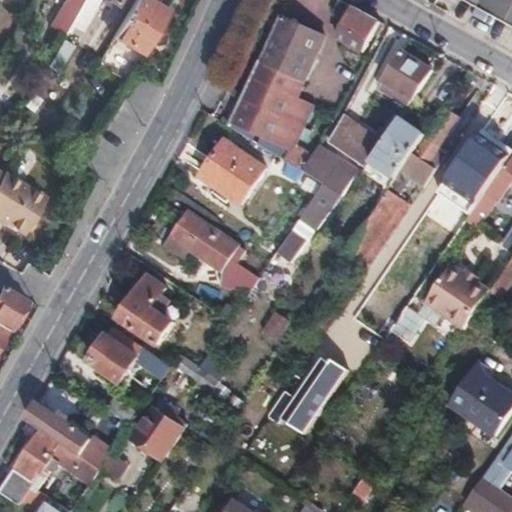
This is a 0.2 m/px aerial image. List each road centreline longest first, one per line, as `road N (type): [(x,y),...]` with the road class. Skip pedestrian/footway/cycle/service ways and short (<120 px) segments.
road 1 (tertiary): [(221,0),(179,94),(60,307)]
road 2 (unknown): [(136,170),(0,99)]
road 3 (residential): [(383,0),(511,72)]
road 4 (tertiary): [(60,307),(0,414)]
